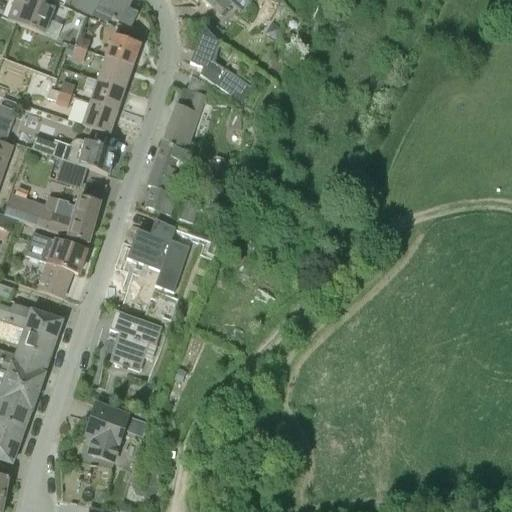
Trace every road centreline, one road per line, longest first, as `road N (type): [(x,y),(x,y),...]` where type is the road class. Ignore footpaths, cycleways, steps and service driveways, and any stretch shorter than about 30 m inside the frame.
road 1 (residential): [(27,505),(156,104),(167,40),(157,0)]
road 2 (track): [(416,220),(383,232),(334,274),(214,402),(185,454)]
road 3 (track): [(511,498),(308,510),(301,500),(306,453),(289,418)]
road 4 (track): [(289,418),(285,395),(300,356),(379,282),(409,246),(416,220)]
